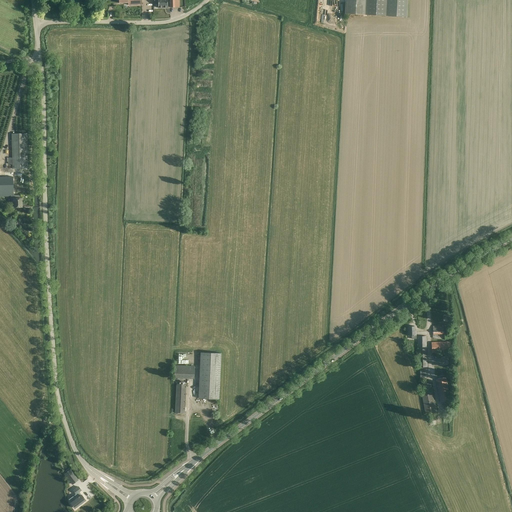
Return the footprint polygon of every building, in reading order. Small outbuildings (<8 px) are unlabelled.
[(345,0),(345,14),(386,16),(406,17),(407,0),(345,0)] [(27,172),(27,133),(11,134),(12,158),(8,158),(8,165),(12,164),(12,169),(16,169),(16,172),(27,172)] [(13,177),(13,173),(0,173),(0,196),(10,197),(10,203),(14,202),(14,207),(22,207),(22,198),(20,198),(20,195),(13,196),(13,177)] [(415,330),(415,326),(408,326),(409,336),(412,336),(412,339),(416,338),(416,330),(415,330)] [(433,334),(433,337),(437,337),(437,334),(438,334),(444,334),(444,331),(443,326),(433,326),(433,331),(433,334)] [(428,366),(426,335),(418,336),(419,358),(417,358),(417,367),(428,366)] [(451,351),(450,342),(432,342),(432,352),(451,351)] [(185,361),(186,353),(178,352),(177,360),(185,361)] [(221,353),(201,352),(199,398),(219,399),(221,353)] [(195,366),(175,365),(174,378),(194,378),(195,366)] [(450,400),(446,377),(436,379),(440,402),(450,400)] [(437,412),(431,381),(421,383),(427,414),(437,412)] [(186,384),(177,384),(176,413),(185,413),(186,384)] [(65,459),(61,451),(56,453),(60,461),(65,459)] [(71,469),(70,468),(64,472),(65,474),(73,484),(78,480),(70,470),(71,469)] [(81,490),(79,487),(74,490),(76,494),(77,493),(79,496),(78,497),(79,497),(71,503),(75,508),(85,500),(79,492),(81,490)]
